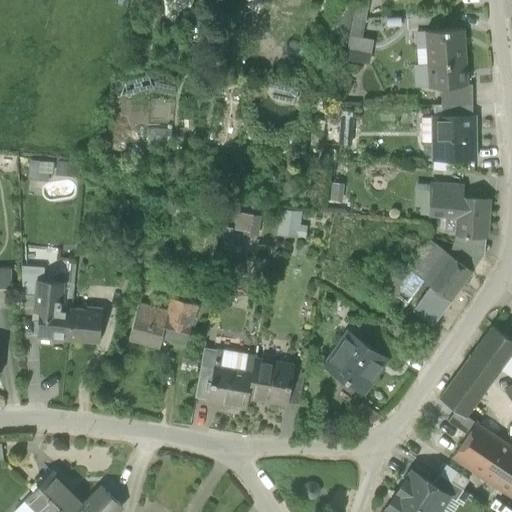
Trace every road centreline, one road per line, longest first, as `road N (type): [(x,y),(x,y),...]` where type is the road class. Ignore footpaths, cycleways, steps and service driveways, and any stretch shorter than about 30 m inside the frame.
road 1 (residential): [(228,449),(89,420),(0,422)]
road 2 (residential): [(401,424),(509,272),(511,252)]
road 3 (residential): [(228,449),(344,446),(401,424)]
road 4 (residential): [(511,159),(496,0)]
